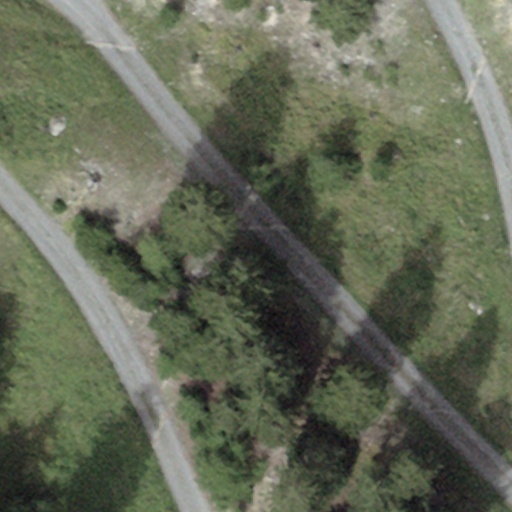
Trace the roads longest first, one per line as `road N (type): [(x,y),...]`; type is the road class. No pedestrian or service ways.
road 1 (track): [(84,0),(177,118),(511,477)]
road 2 (track): [(192,511),(118,310),(0,168)]
road 3 (track): [(511,203),(497,120),(448,0)]
